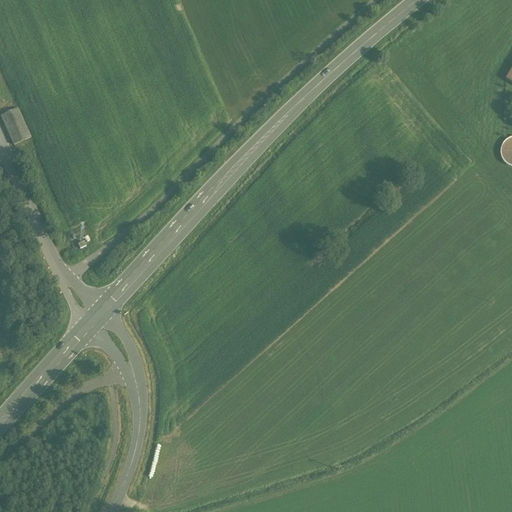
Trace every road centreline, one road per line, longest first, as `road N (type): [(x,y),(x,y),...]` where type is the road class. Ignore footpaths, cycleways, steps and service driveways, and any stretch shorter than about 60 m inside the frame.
road 1 (primary): [(416,0),(314,87),(96,317)]
road 2 (tertiary): [(111,511),(135,445),(138,401),(129,364),(96,317)]
road 3 (unclassified): [(96,317),(63,278),(0,141)]
road 4 (primary): [(96,317),(0,423)]
